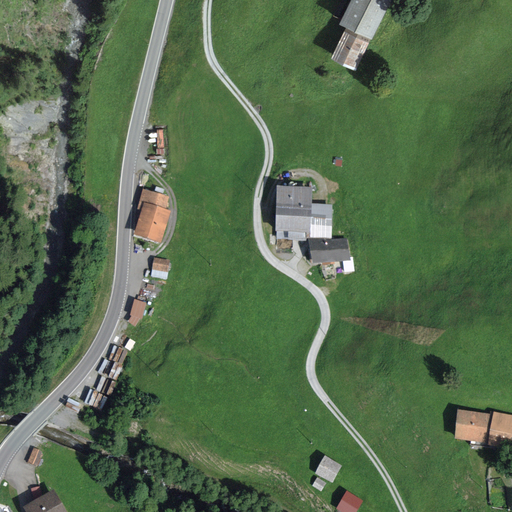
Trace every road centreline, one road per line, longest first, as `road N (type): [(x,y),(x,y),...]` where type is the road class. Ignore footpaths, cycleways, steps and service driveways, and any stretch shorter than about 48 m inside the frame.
road 1 (track): [(209,0),(213,58),(262,120),(271,152),(256,212),(261,244),(322,303),(312,380),(377,460),(403,511)]
road 2 (tertiary): [(0,461),(93,356),(114,312),(131,168),(167,0)]
road 3 (track): [(76,377),(295,511)]
road 4 (unknown): [(131,168),(187,188),(258,281),(274,285),(287,270)]
